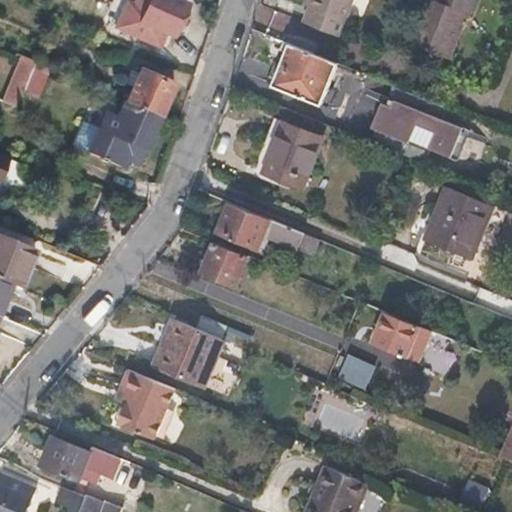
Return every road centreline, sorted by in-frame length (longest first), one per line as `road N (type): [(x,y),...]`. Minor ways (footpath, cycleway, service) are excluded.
road 1 (residential): [(0,420),(165,216),(240,0)]
road 2 (unknown): [(276,506),(14,403)]
